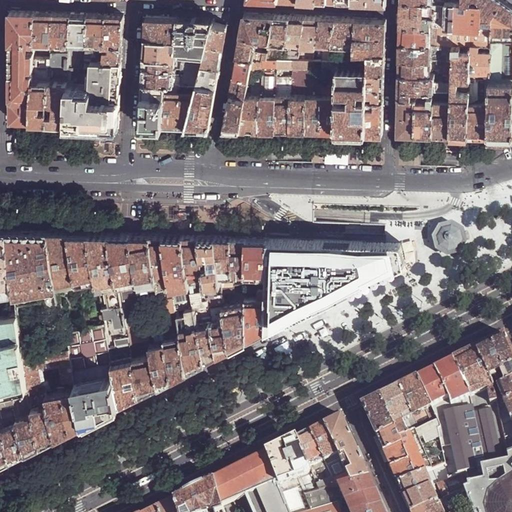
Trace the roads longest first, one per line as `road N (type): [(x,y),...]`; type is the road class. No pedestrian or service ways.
road 1 (tertiary): [(76,511),(340,380)]
road 2 (tertiary): [(340,380),(501,299)]
road 3 (residential): [(237,3),(211,181)]
road 4 (tertiary): [(386,184),(211,181)]
road 5 (residential): [(126,175),(135,1)]
road 6 (residential): [(386,184),(393,11)]
road 7 (residential): [(237,3),(393,11)]
road 8 (residential): [(398,511),(340,380)]
road 9 (unknown): [(446,206),(404,269),(350,303)]
road 10 (residential): [(0,34),(2,173)]
road 11 (tertiary): [(511,173),(386,184)]
road 12 (tertiary): [(126,175),(2,173)]
